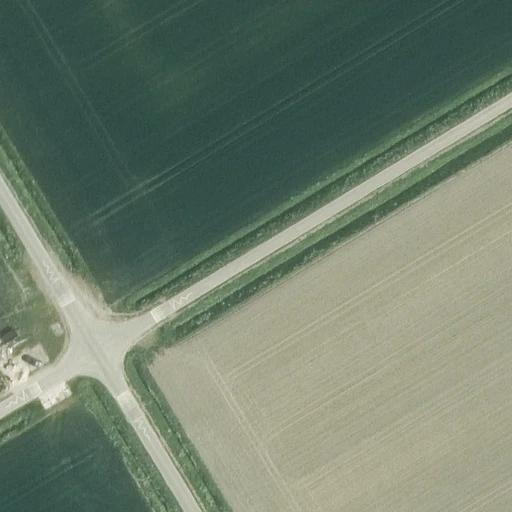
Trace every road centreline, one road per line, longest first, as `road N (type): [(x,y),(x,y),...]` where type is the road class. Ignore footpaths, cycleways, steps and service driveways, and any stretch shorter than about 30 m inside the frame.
road 1 (unclassified): [(94,350),(511,99)]
road 2 (unclassified): [(192,511),(94,350)]
road 3 (unclassified): [(94,350),(0,192)]
